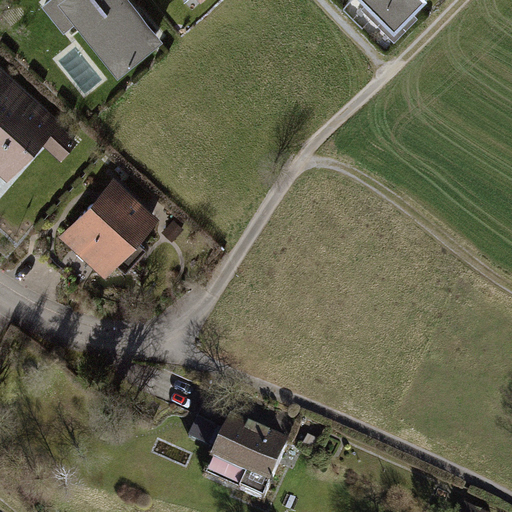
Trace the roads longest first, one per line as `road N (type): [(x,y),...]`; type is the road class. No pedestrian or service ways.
road 1 (residential): [(511,494),(173,342),(94,337),(0,296)]
road 2 (track): [(511,282),(357,170),(300,158)]
road 3 (track): [(300,158),(173,342)]
road 4 (track): [(457,0),(300,158)]
